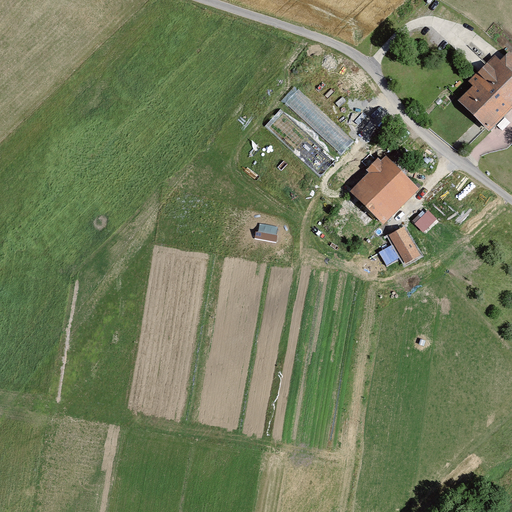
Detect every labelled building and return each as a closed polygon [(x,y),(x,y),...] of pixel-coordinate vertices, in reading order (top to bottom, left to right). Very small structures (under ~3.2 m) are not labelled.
[(161,28),(174,38),(186,20),(173,11),(161,28)] [(302,73),(309,57),(294,51),(287,67),(302,73)] [(472,91),(456,106),(484,134),(511,106),(511,61),(507,56),(497,65),(492,60),(466,85),(472,91)] [(340,154),(353,141),(299,88),(286,102),(340,154)] [(281,109),(266,124),(320,176),(335,160),(281,109)] [(415,194),(382,163),(345,202),(378,233),(415,194)] [(413,222),(425,233),(438,219),(427,208),(413,222)] [(400,232),(386,238),(401,268),(420,259),(413,246),(408,248),(400,232)]
